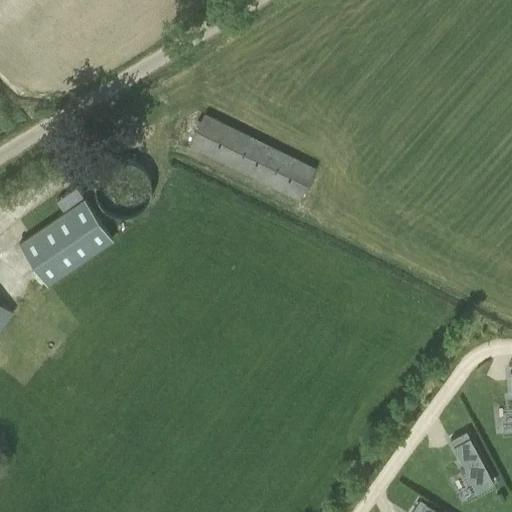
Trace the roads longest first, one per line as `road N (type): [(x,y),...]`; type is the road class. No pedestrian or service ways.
road 1 (unclassified): [(0,154),(251,0)]
road 2 (unknown): [(357,511),(456,373),(487,352),(511,352)]
